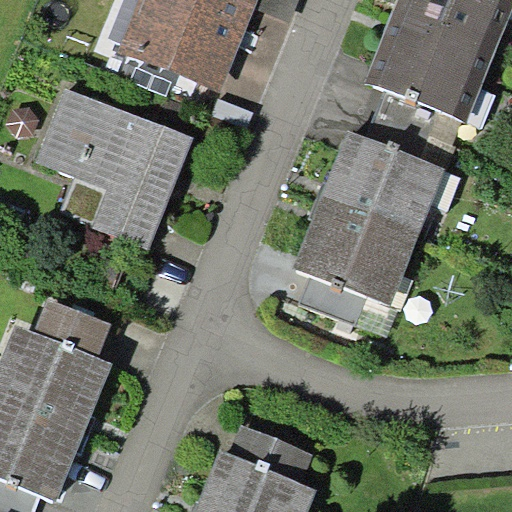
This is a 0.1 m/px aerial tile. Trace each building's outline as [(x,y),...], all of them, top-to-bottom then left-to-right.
[(255,0),(132,0),(110,62),(218,102),(255,0)] [(507,0),(402,0),(365,98),(457,133),(507,0)] [(192,144),(61,93),(33,165),(100,192),(83,235),(146,260),(192,144)] [(432,174),(337,136),(283,273),(379,310),(432,174)] [(20,335),(0,327),(0,489),(46,506),(98,368),(84,363),(95,331),(31,307),(20,335)] [(295,511),(317,456),(225,420),(188,511),(295,511)]
